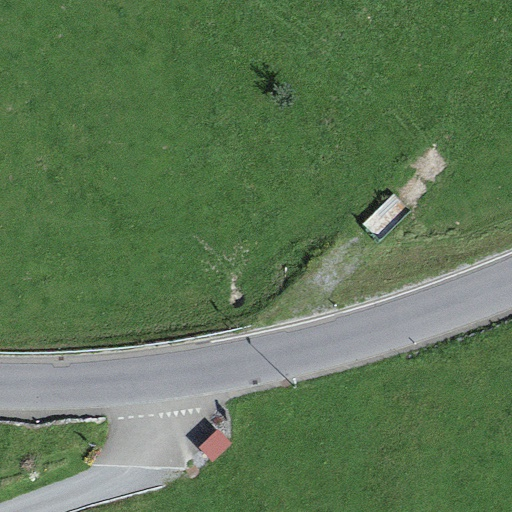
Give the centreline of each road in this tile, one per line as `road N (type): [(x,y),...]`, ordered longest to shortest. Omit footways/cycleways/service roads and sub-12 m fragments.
road 1 (unclassified): [(179,392),(398,338),(511,290)]
road 2 (residential): [(62,511),(103,499),(167,448),(179,392)]
road 3 (unclassified): [(0,388),(179,392)]
